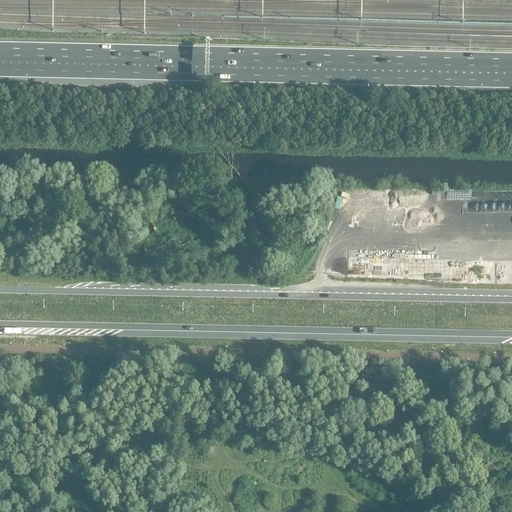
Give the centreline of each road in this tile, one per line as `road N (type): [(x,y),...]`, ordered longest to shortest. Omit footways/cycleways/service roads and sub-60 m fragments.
road 1 (motorway): [(0,55),(511,66)]
road 2 (secondary): [(0,324),(511,334)]
road 3 (secondary): [(511,299),(0,290)]
